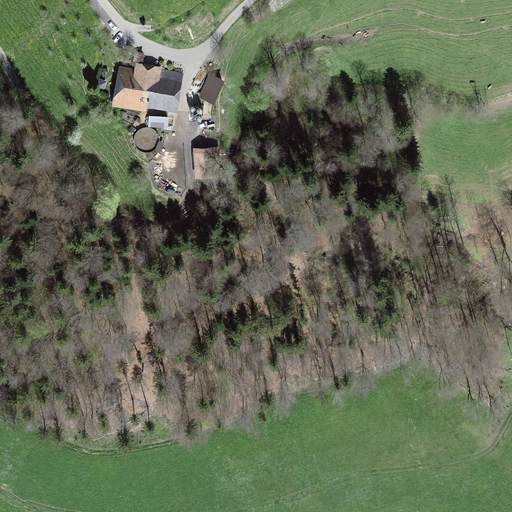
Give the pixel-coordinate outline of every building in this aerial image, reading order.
[(134,75),(124,73),(118,105),(145,109),(147,99),(177,104),(182,73),(181,73),(181,69),(175,68),(174,71),(164,69),(165,64),(159,63),(158,68),(140,65),(142,53),(136,51),(134,64),(138,65),(136,73),(134,72),(134,75)] [(212,101),(222,79),(211,74),(201,96),(212,101)] [(149,125),(167,126),(167,117),(150,116),(149,125)] [(219,165),(218,148),(198,149),(199,174),(214,173),(214,166),(219,165)] [(0,382),(0,395),(4,398),(10,389),(0,382)]
